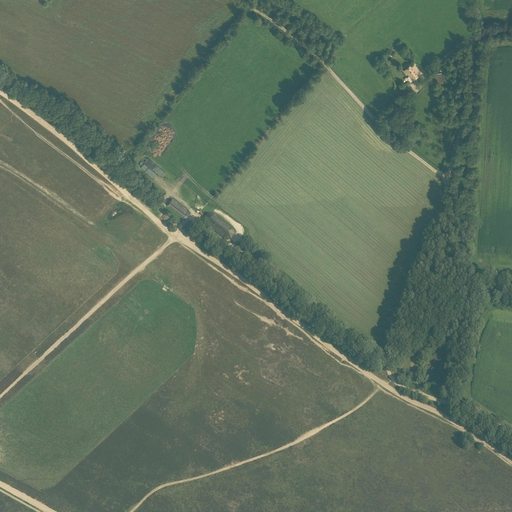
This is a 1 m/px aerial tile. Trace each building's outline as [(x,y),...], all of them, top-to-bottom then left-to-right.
[(411,63),(403,70),(412,80),(420,73),(411,63)] [(443,74),(436,75),(438,85),(445,83),(443,74)] [(400,86),(395,91),(399,95),(404,91),(400,86)] [(153,153),(168,138),(164,134),(149,149),(153,153)] [(167,202),(166,205),(182,218),(185,217),(187,215),(187,212),(185,210),(187,207),(181,203),(179,205),(172,199),(168,200),(167,202)] [(234,231),(213,214),(208,215),(204,220),(205,224),(226,241),(231,240),(235,235),(234,231)]
